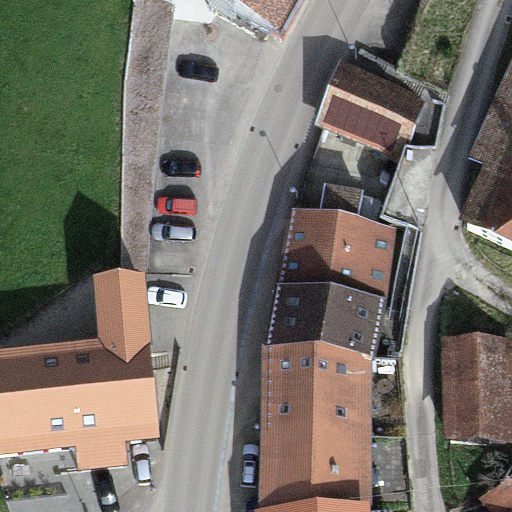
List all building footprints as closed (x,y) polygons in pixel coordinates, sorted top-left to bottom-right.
[(252,0),(286,18),(296,0),(252,0)] [(425,102),(345,66),(317,128),(397,164),(425,102)] [(511,89),(477,161),(498,172),(472,224),(511,243),(511,89)] [(276,276),(376,297),(390,229),(292,210),(276,276)] [(276,276),(269,351),(372,354),(376,297),(276,276)] [(105,337),(0,344),(0,371),(6,452),(90,445),(92,469),(178,462),(164,280),(101,285),(105,337)] [(372,354),(269,351),(261,511),(339,511),(379,507),(372,354)]
